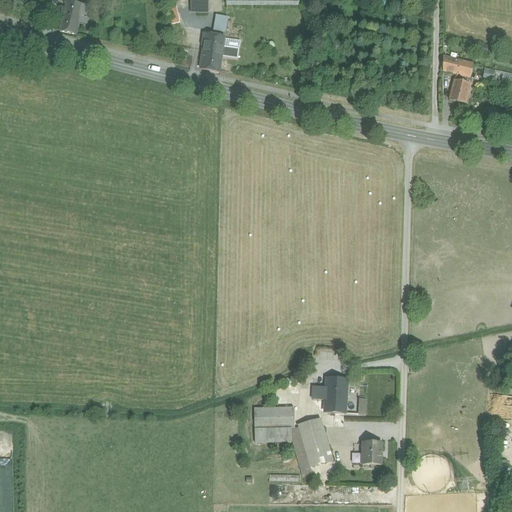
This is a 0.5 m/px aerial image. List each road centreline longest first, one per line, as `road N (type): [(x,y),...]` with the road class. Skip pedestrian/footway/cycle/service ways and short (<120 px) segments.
road 1 (secondary): [(0,32),(409,137),(511,154)]
road 2 (track): [(409,137),(400,511)]
